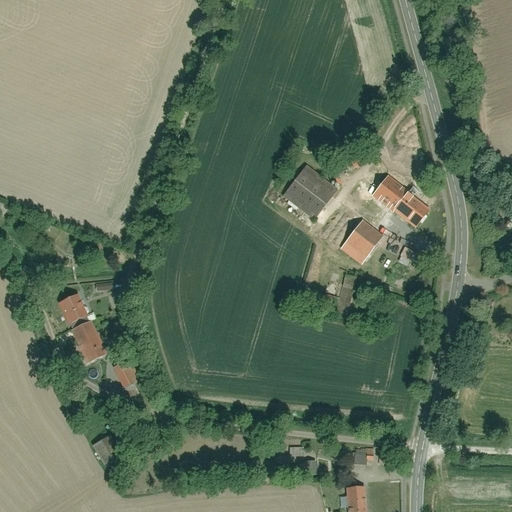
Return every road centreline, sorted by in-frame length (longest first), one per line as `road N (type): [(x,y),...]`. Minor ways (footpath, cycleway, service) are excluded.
road 1 (residential): [(421,447),(161,413),(124,324),(122,297),(226,0)]
road 2 (secondary): [(456,287),(460,207),(404,0)]
road 3 (secondary): [(421,447),(456,287)]
